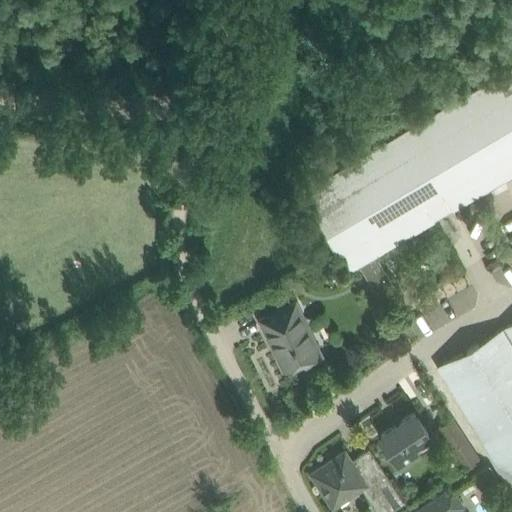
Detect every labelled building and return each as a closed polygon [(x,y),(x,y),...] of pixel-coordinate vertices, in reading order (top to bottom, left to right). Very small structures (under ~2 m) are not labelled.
[(511,68),(304,192),(348,266),(363,257),(374,250),(511,168),(511,68)] [(388,276),(374,250),(363,257),(372,273),(366,276),(371,286),(388,276)] [(323,357),(296,300),(261,318),(272,341),(275,339),(280,348),(276,350),(285,368),(304,358),(308,365),(323,357)] [(511,339),(505,327),(441,364),(511,486),(511,339)] [(429,433),(415,412),(381,434),(401,463),(419,451),(414,444),(429,433)] [(480,459),(467,439),(452,418),(439,427),(467,468),(480,459)] [(370,447),(350,460),(345,452),(315,472),(335,502),(350,492),(351,495),(366,485),(370,492),(376,488),(391,511),(406,500),(370,447)] [(456,511),(467,505),(454,485),(410,511),(456,511)]
